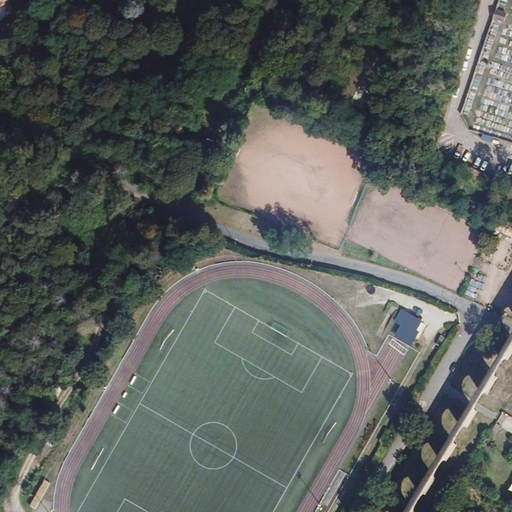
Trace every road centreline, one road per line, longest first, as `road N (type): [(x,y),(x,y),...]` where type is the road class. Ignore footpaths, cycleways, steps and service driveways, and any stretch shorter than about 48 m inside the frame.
road 1 (residential): [(478,313),(417,283),(247,243),(0,111)]
road 2 (track): [(172,208),(222,93),(258,63),(287,0)]
road 3 (residential): [(360,511),(478,313)]
